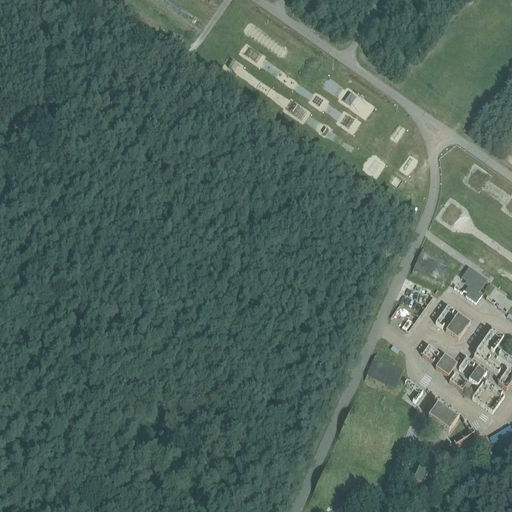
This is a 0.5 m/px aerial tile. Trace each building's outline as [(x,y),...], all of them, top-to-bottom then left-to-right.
[(317,108),(322,101),(316,97),(312,104),(317,108)] [(448,266),(419,254),(412,271),(441,283),(448,266)] [(487,283),(468,270),(461,280),(466,283),(464,286),(468,289),(464,294),(467,296),(465,299),(476,306),(482,298),(479,295),(487,283)] [(433,325),(443,332),(456,315),(446,308),(433,325)] [(457,317),(446,334),(459,342),(470,326),(457,317)] [(408,321),(401,331),(405,333),(412,324),(408,321)] [(493,354),(503,340),(492,332),(474,359),(503,379),(498,387),(506,392),(511,384),(511,363),(500,355),(498,357),(493,354)] [(421,359),(433,364),(438,353),(425,348),(421,359)] [(457,367),(444,358),(435,371),(448,380),(457,367)] [(465,359),(457,369),(461,372),(469,362),(465,359)] [(401,373),(372,361),(364,378),(394,390),(401,373)] [(478,389),(486,376),(477,370),(469,383),(478,389)] [(461,390),(465,381),(453,376),(449,385),(461,390)] [(417,401),(422,393),(405,382),(400,390),(417,401)] [(484,403),(481,408),(490,414),(502,394),(486,384),(477,399),(484,403)] [(457,422),(437,408),(428,420),(448,435),(457,422)] [(338,440),(377,458),(390,428),(351,411),(338,440)] [(511,440),(497,450),(501,456),(501,457),(511,450),(511,440)] [(423,488),(429,474),(419,469),(413,483),(423,488)] [(312,500),(340,511),(354,511),(365,488),(326,470),(312,500)]
